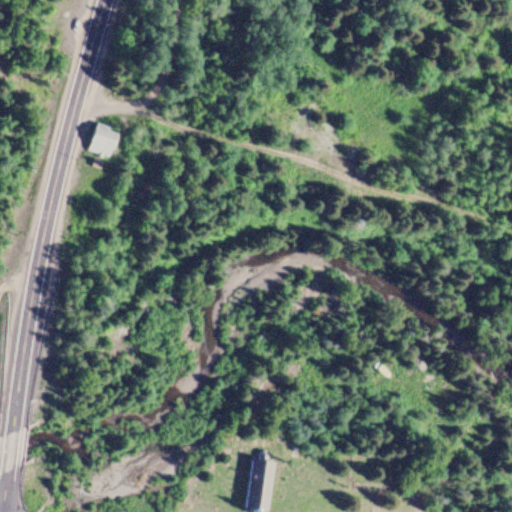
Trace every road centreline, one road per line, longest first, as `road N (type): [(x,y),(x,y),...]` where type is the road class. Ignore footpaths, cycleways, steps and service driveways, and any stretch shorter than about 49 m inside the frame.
road 1 (track): [(511,231),(79,91)]
road 2 (primary): [(11,432),(38,261),(103,0)]
